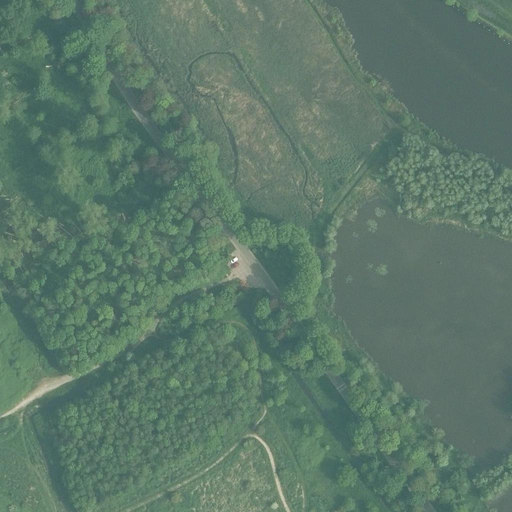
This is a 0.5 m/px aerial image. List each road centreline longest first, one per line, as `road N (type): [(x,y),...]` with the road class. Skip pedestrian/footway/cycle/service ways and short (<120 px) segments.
road 1 (unclassified): [(424,511),(117,84),(70,0)]
road 2 (track): [(232,274),(173,304),(131,349),(0,417)]
